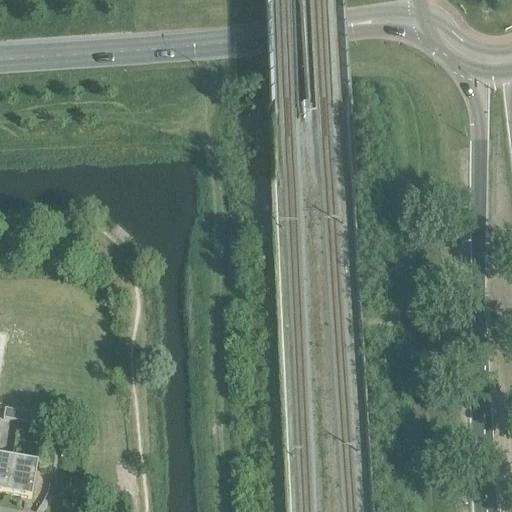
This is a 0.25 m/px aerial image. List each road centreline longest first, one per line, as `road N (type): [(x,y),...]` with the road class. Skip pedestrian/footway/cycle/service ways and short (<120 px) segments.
road 1 (secondary): [(467,69),(477,115),(483,511)]
road 2 (secondary): [(0,56),(221,44),(337,28)]
